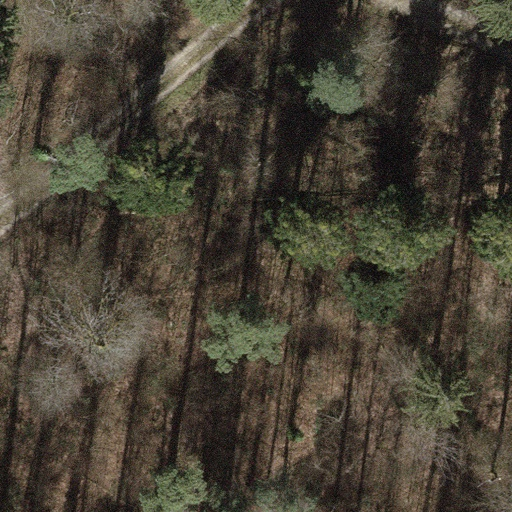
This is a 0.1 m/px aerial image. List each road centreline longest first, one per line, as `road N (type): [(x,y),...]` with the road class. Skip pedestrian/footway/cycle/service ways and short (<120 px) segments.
road 1 (track): [(273,0),(0,236)]
road 2 (track): [(370,0),(511,58)]
